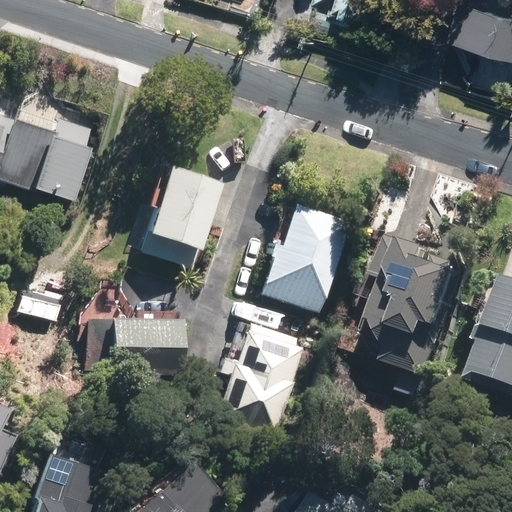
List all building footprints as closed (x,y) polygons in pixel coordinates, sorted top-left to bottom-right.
[(324,0),(335,3),(335,0),(344,0),(341,11),(369,21),(375,0),(324,0)] [(511,22),(511,19),(473,7),(462,41),(502,54),(511,22)] [(77,147),(13,125),(0,161),(0,174),(61,195),(77,147)] [(211,188),(168,173),(142,249),(185,264),(211,188)] [(336,221),(290,207),(263,289),(309,304),(336,221)] [(458,264),(393,243),(368,322),(380,353),(424,368),(458,264)] [(511,283),(508,282),(475,377),(511,390),(511,283)] [(173,324),(89,321),(88,363),(172,366),(173,324)] [(244,331),(219,411),(265,425),(290,346),(244,331)] [(0,393),(0,470),(16,429),(0,422),(10,397),(0,393)] [(79,511),(91,472),(50,460),(33,511),(79,511)] [(183,466),(135,511),(202,511),(215,499),(183,466)] [(366,511),(328,487),(311,511),(366,511)]
